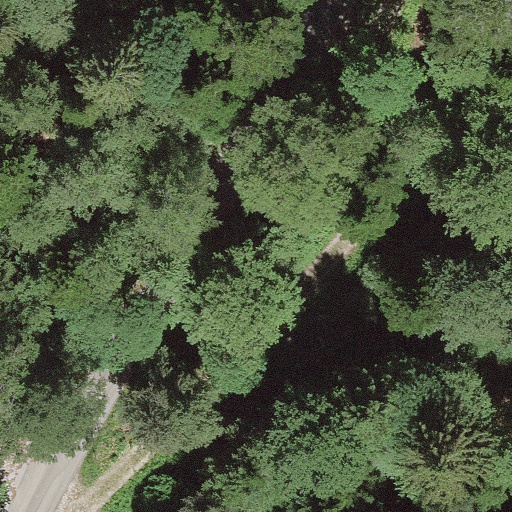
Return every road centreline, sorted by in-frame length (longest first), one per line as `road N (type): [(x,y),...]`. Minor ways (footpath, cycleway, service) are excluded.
road 1 (unclassified): [(47,511),(329,0)]
road 2 (track): [(458,127),(325,266),(175,400),(84,511)]
road 3 (track): [(435,0),(415,32),(418,73),(458,127),(511,105)]
